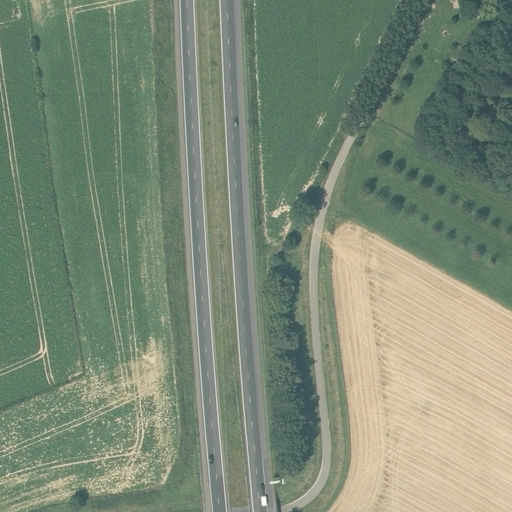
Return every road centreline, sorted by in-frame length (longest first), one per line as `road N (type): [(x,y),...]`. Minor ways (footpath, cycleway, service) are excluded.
road 1 (unclassified): [(265,511),(308,498),(324,472),(313,311),(322,205),(422,0)]
road 2 (motorway): [(260,511),(226,0)]
road 3 (motorway): [(186,0),(219,511)]
